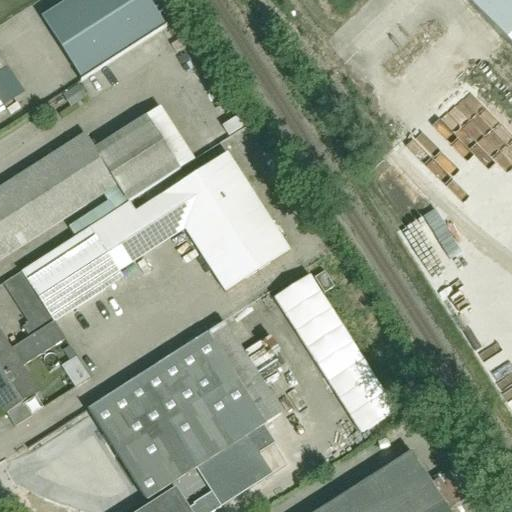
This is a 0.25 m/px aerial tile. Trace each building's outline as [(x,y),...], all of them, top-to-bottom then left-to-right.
[(162,27),(144,0),(69,0),(41,18),(81,79),(162,27)] [(400,16),(418,0),(396,0),(391,5),(400,16)] [(511,0),(457,0),(511,55),(511,0)] [(380,64),(392,79),(445,35),(433,21),(380,64)] [(119,198),(13,265),(44,314),(113,272),(109,265),(176,223),(210,278),(275,238),(221,151),(178,177),(136,110),(83,142),(75,129),(0,175),(0,247),(108,181),(119,198)] [(300,263),(262,287),(350,428),(388,405),(300,263)] [(0,399),(23,386),(7,360),(54,332),(44,314),(0,339),(0,399)] [(214,318),(81,400),(141,498),(117,511),(177,511),(162,486),(192,467),(211,497),(265,464),(246,433),(274,416),(214,318)] [(72,387),(87,381),(78,359),(62,365),(72,387)] [(290,511),(444,511),(398,442),(290,511)]
